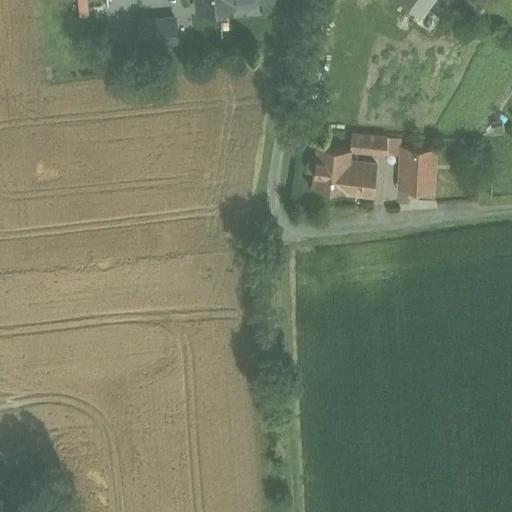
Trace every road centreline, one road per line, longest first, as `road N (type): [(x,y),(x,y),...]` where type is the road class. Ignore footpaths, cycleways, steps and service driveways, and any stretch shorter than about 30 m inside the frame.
road 1 (residential): [(511,214),(302,237),(278,213),(307,0)]
road 2 (track): [(286,221),(280,280),(295,511)]
